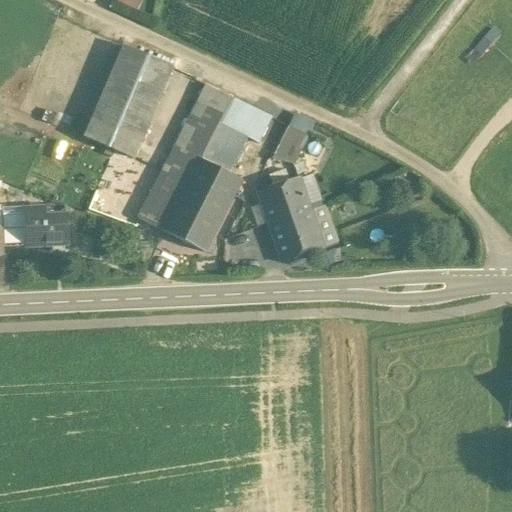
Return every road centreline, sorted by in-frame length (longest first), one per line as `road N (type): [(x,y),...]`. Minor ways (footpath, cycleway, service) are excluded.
road 1 (unclassified): [(63,0),(403,157),(483,222),(511,264)]
road 2 (tertiary): [(0,306),(511,284)]
